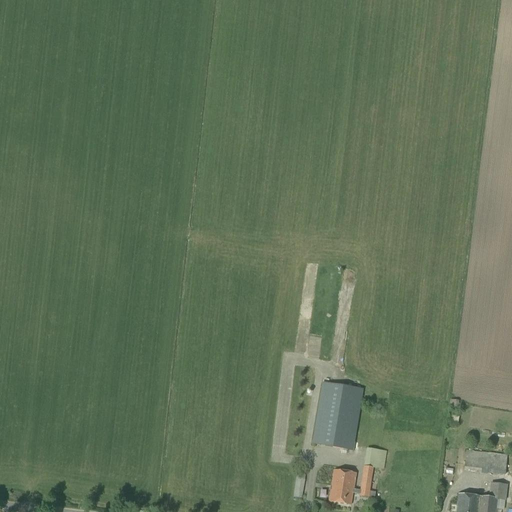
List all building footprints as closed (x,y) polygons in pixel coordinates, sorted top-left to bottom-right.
[(308,272),(317,274),(319,264),(310,263),(308,272)] [(347,277),(357,280),(360,269),(350,266),(347,277)] [(363,390),(321,383),(311,445),(353,452),(363,390)] [(383,470),(386,452),(366,449),(360,491),(353,490),(356,474),(333,470),(329,502),(351,505),(353,494),(359,495),(359,496),(374,499),(375,493),(369,492),(373,469),(383,470)] [(505,476),(507,456),(466,451),(464,471),(505,476)] [(297,469),(295,481),(304,482),(306,470),(297,469)] [(491,499),(480,498),(478,511),(495,511),(497,501),(504,502),(506,487),(492,485),(491,499)] [(478,511),(480,498),(457,495),(455,511),(478,511)]
